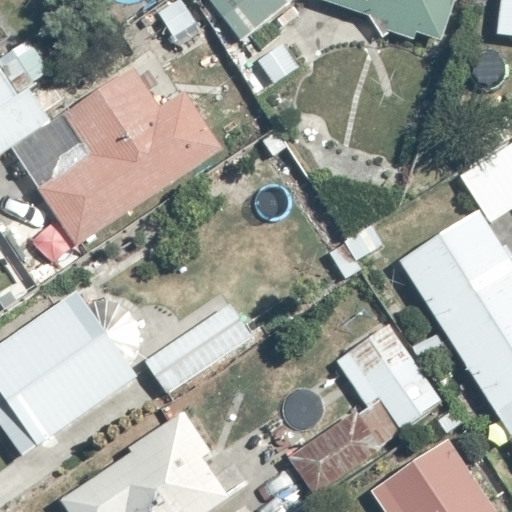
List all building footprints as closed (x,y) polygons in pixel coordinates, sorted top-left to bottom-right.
[(201,21),(186,0),(171,0),(152,13),(172,42),(201,21)] [(210,0),(245,44),(301,0),(210,0)] [(455,45),(469,0),(332,0),(424,40),(427,32),(455,45)] [(511,0),(504,0),(500,34),(511,36),(511,0)] [(64,121),(46,90),(66,76),(41,39),(7,61),(0,50),(0,162),(19,151),(83,256),(240,152),(195,85),(169,101),(146,67),(64,121)] [(298,71),(282,45),(249,67),(265,92),(298,71)] [(491,223),(511,210),(511,144),(462,176),(491,223)] [(499,415),(511,406),(511,262),(479,210),(401,259),(499,415)] [(84,294),(0,351),(0,421),(25,457),(141,376),(135,367),(138,360),(140,353),(141,346),(141,338),(139,331),(136,324),(132,318),(127,313),(121,308),(115,305),(108,303),(100,302),(93,302),(90,303),(84,294)] [(252,335),(226,300),(145,359),(171,395),(252,335)] [(339,364),(367,402),(292,457),(318,493),(443,400),(417,365),(389,327),(339,364)] [(511,406),(499,415),(511,435),(511,406)] [(214,511),(232,499),(203,460),(214,452),(186,414),(121,461),(98,478),(59,506),(63,511),(214,511)] [(497,511),(449,439),(372,491),(385,511),(497,511)]
